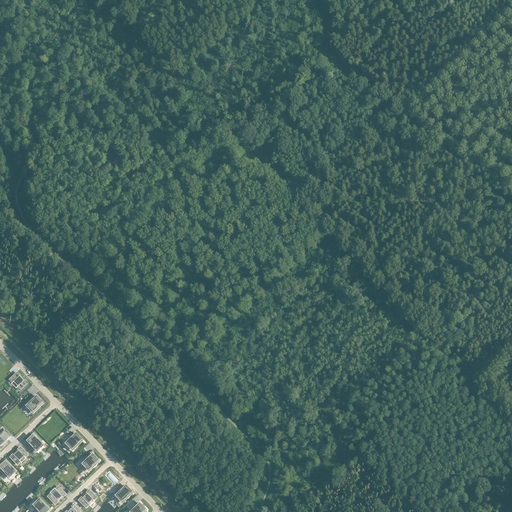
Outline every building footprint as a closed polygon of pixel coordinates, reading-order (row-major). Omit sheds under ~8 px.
[(19,390),(26,384),(24,381),(23,381),(19,377),(19,376),(17,374),(10,380),(12,383),(13,382),(18,387),(17,388),(19,390)] [(35,396),(26,406),(33,413),(42,404),(35,396)] [(0,446),(10,437),(4,431),(3,431),(4,432),(0,436),(0,445),(0,446),(0,445),(0,446)] [(75,434),(65,443),(72,451),(81,441),(75,434)] [(33,436),(26,442),(35,452),(43,445),(33,436)] [(13,455),(10,458),(17,465),(20,462),(19,462),(24,457),(25,458),(27,455),(20,448),(18,451),(14,456),(13,455)] [(91,454),(82,464),(89,471),(98,462),(91,454)] [(4,464),(0,467),(0,473),(6,480),(13,474),(4,464)] [(125,486),(115,496),(122,503),(131,493),(125,486)] [(51,495),(48,497),(55,504),(58,502),(57,501),(62,497),(65,495),(58,488),(55,490),(56,491),(52,495),(51,495)] [(82,498),(79,501),(86,508),(88,505),(88,504),(92,500),(93,501),(96,498),(89,491),(86,494),(82,498)] [(40,500),(33,507),(37,511),(46,511),(49,510),(40,500)] [(138,503),(129,511),(144,511),(145,511),(138,503)]
